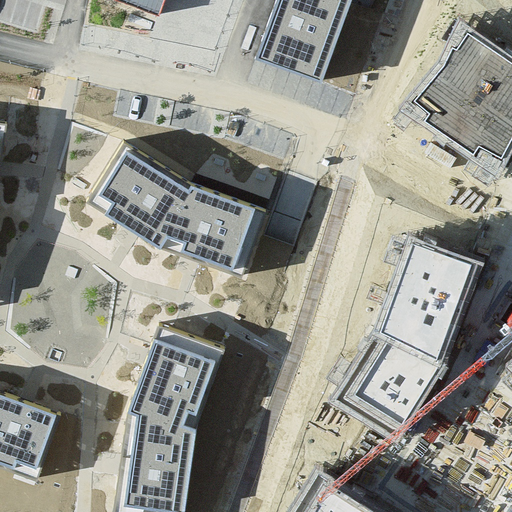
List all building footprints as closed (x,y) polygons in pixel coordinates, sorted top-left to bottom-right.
[(164,0),(117,0),(159,16),(164,0)] [(276,0),(257,53),(322,82),(351,0),(276,0)] [(511,56),(458,18),(441,63),(399,109),(498,178),(511,149),(511,56)] [(190,183),(124,140),(86,201),(161,249),(243,276),(265,209),(190,183)] [(376,333),(330,401),(396,442),(441,370),(481,263),(409,239),(376,333)] [(225,346),(159,323),(127,412),(115,511),(184,511),(197,429),(225,346)] [(0,391),(0,467),(36,481),(60,413),(0,391)] [(381,511),(316,470),(291,511),(381,511)]
